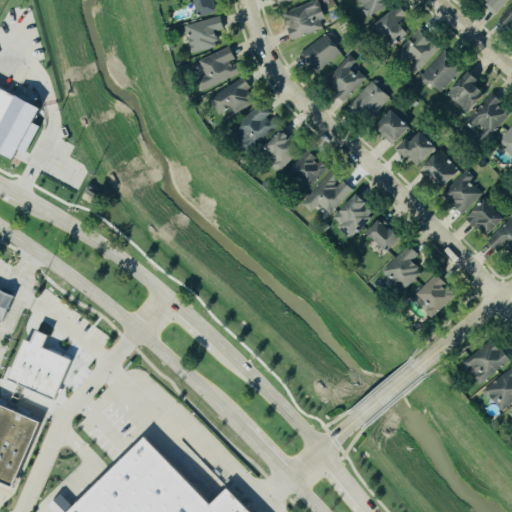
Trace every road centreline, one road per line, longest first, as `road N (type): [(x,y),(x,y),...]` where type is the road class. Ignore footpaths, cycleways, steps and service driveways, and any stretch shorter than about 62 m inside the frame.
road 1 (residential): [(502,300),(286,85),(247,0)]
road 2 (secondary): [(0,225),(110,307),(241,430)]
road 3 (secondary): [(166,296),(20,197)]
road 4 (secondary): [(324,452),(216,342)]
road 5 (residential): [(511,291),(419,367)]
